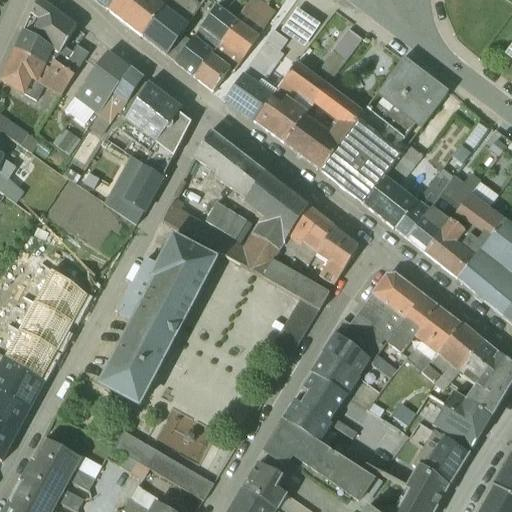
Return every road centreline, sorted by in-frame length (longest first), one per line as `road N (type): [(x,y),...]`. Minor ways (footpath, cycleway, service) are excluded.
road 1 (residential): [(0,498),(207,116)]
road 2 (residential): [(382,255),(322,336),(216,511)]
road 3 (residential): [(382,255),(207,116)]
road 4 (residential): [(207,116),(64,0)]
road 5 (residential): [(511,351),(382,255)]
road 6 (residential): [(385,25),(511,119)]
